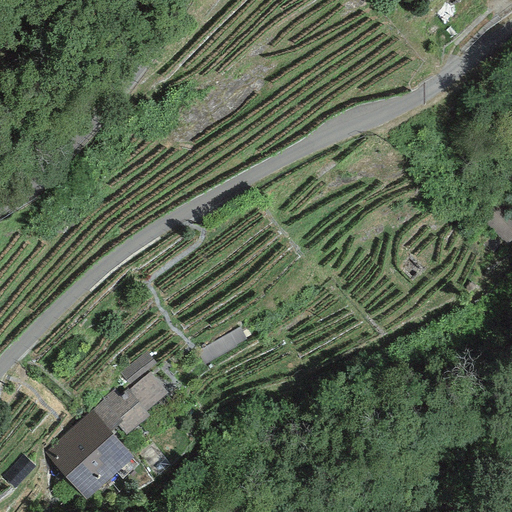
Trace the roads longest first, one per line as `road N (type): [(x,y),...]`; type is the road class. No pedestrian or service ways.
road 1 (unclassified): [(511,30),(423,94),(306,146),(142,238),(100,268),(0,369)]
road 2 (unclassified): [(182,0),(60,161),(0,209)]
